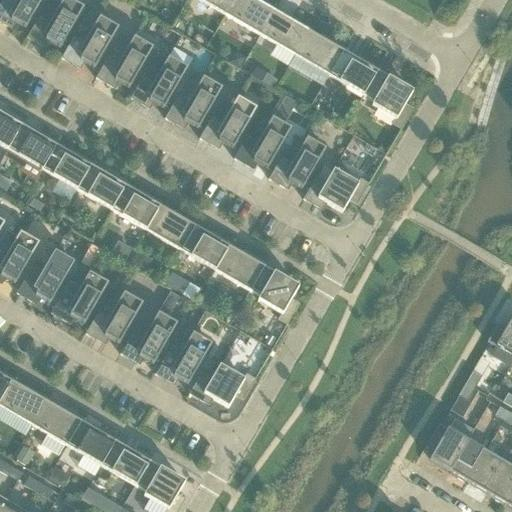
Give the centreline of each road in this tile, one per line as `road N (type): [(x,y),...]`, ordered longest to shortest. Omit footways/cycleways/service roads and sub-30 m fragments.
road 1 (residential): [(355,246),(0,48)]
road 2 (residential): [(0,309),(240,441)]
road 3 (residential): [(240,441),(355,246)]
road 4 (residential): [(355,246),(459,59)]
